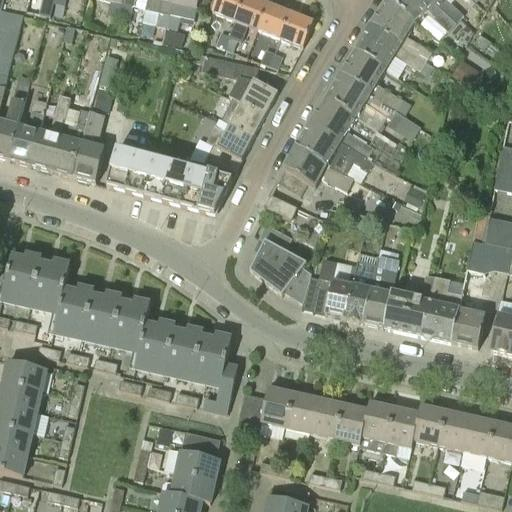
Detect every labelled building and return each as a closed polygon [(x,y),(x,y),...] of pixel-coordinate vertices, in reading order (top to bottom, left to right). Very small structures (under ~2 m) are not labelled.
[(55,0),(54,7),(57,7),(54,19),(63,21),(67,0),(55,0)] [(109,7),(107,19),(118,21),(121,7),(123,0),(97,0),(97,4),(109,7)] [(173,0),(148,0),(148,1),(145,13),(159,17),(152,46),(163,49),(167,32),(173,0)] [(181,9),(197,12),(199,0),(173,0),(167,32),(178,34),(181,20),(179,19),(181,9)] [(210,0),(201,0),(198,13),(207,15),(210,0)] [(218,0),(212,16),(235,25),(245,0),(218,0)] [(249,31),(258,35),(268,8),(247,0),(245,0),(235,25),(230,39),(225,53),(233,56),(238,46),(239,46),(237,56),(247,60),(251,49),(243,47),(249,31)] [(427,15),(448,35),(456,27),(427,0),(391,0),(387,4),(416,27),(417,26),(427,15)] [(445,0),(427,0),(456,27),(464,18),(445,0)] [(408,41),(416,27),(387,4),(371,30),(427,66),(433,56),(408,41)] [(133,10),(121,7),(118,21),(130,24),(133,10)] [(275,54),(276,54),(290,17),(268,8),(258,35),(279,43),(275,54)] [(0,13),(0,80),(8,82),(24,19),(1,14),(0,13)] [(285,45),(303,52),(313,26),(290,17),(276,54),(280,56),(285,45)] [(67,29),(63,45),(72,47),(76,31),(67,29)] [(427,66),(371,30),(356,54),(387,74),(395,61),(421,76),(427,66)] [(216,50),(225,53),(230,39),(221,36),(216,50)] [(498,49),(480,36),(475,46),(482,50),(482,52),(490,58),(498,49)] [(261,66),(269,70),(275,57),(266,53),(261,66)] [(378,89),(387,74),(356,54),(341,79),(397,114),(398,112),(402,114),(406,107),(403,105),(403,104),(378,89)] [(233,103),(265,120),(277,98),(278,99),(278,98),(269,93),(270,91),(267,90),(256,85),(259,71),(197,57),(195,66),(204,68),(203,76),(233,83),(238,85),(230,100),(233,102),(233,103)] [(269,70),(278,73),(280,68),(283,60),(275,57),(269,70)] [(104,66),(116,70),(118,63),(106,60),(104,66)] [(427,66),(421,76),(428,81),(434,71),(427,66)] [(280,68),(278,73),(276,77),(288,80),(290,77),(291,73),(280,68)] [(397,115),(397,114),(341,79),(326,103),(357,123),(366,108),(392,124),(392,123),(412,136),(416,128),(397,115)] [(0,117),(6,91),(8,82),(0,80),(0,117)] [(0,162),(10,165),(18,132),(19,129),(24,111),(30,87),(18,84),(7,125),(0,123),(0,162)] [(10,165),(30,171),(39,138),(40,135),(45,115),(51,90),(40,87),(28,131),(19,129),(18,132),(10,165)] [(113,96),(99,92),(93,112),(108,116),(113,96)] [(39,138),(30,171),(51,177),(68,112),(69,112),(72,102),(60,99),(51,134),(49,137),(40,135),(39,138)] [(219,124),(253,143),(265,120),(233,103),(222,125),(219,124)] [(349,136),(357,123),(326,103),(312,126),(374,166),(368,162),(374,152),(349,136)] [(68,112),(51,177),(74,183),(87,130),(91,116),(79,113),(78,115),(69,112),(68,112)] [(91,116),(87,130),(74,183),(96,189),(106,152),(98,149),(105,120),(91,116)] [(237,173),(241,165),(242,166),(242,165),(242,164),(253,143),(219,124),(207,147),(220,153),(215,163),(237,173)] [(368,176),(374,166),(312,126),(296,152),(326,171),(353,185),(354,183),(328,170),(332,163),(350,174),(354,167),(368,176)] [(499,171),(511,173),(511,151),(504,149),(499,171)] [(347,196),(353,185),(326,171),(296,152),(285,174),(309,188),(316,193),(323,180),(325,182),(324,184),(347,196)] [(107,192),(126,197),(136,158),(117,153),(107,192)] [(126,197),(144,202),(155,163),(136,158),(126,197)] [(144,202),(162,207),(173,168),(155,163),(144,202)] [(162,207),(181,212),(191,173),(173,168),(162,207)] [(495,193),(508,196),(511,175),(511,173),(499,171),(495,193)] [(181,212),(199,216),(210,178),(191,173),(181,212)] [(300,201),(309,188),(285,174),(278,188),(300,201)] [(215,221),(220,212),(232,184),(210,178),(199,216),(215,221)] [(425,196),(410,190),(403,205),(418,211),(425,196)] [(292,224),(298,212),(272,200),(266,212),(292,224)] [(364,220),(358,219),(356,228),(361,230),(364,220)] [(374,236),(377,224),(369,222),(366,234),(374,236)] [(474,245),(485,248),(489,224),(479,222),(474,245)] [(485,248),(499,251),(504,225),(490,222),(489,224),(485,248)] [(500,251),(511,253),(511,226),(504,225),(499,251),(500,251)] [(509,278),(511,264),(511,253),(500,251),(499,251),(485,248),(474,245),(473,245),(467,274),(487,278),(495,275),(509,278)] [(282,300),(308,267),(265,246),(250,276),(282,300)] [(206,403),(203,413),(227,419),(238,372),(225,369),(232,342),(216,338),(214,344),(202,341),(204,335),(187,332),(186,337),(174,334),(176,329),(159,325),(158,331),(146,328),(148,323),(147,323),(150,307),(134,303),(133,309),(121,306),(122,301),(106,297),(105,302),(93,300),(94,294),(78,291),(77,296),(65,293),(66,288),(70,268),(54,265),(53,270),(41,267),(42,262),(26,258),(25,263),(13,261),(14,256),(13,255),(1,307),(53,319),(49,337),(54,338),(54,339),(133,358),(130,372),(135,373),(135,374),(220,394),(217,405),(206,403)] [(370,295),(363,328),(383,332),(391,297),(391,296),(393,296),(400,267),(378,262),(376,267),(370,295)] [(313,317),(344,324),(353,288),(348,287),(352,269),(323,263),(319,283),(320,284),(313,317)] [(344,324),(363,328),(370,295),(376,267),(358,263),(353,288),(344,324)] [(391,296),(391,297),(383,332),(421,341),(435,281),(426,279),(421,302),(393,296),(391,296)] [(421,341),(451,347),(458,312),(461,299),(448,296),(451,284),(435,281),(421,341)] [(486,318),(479,317),(458,312),(451,347),(478,353),(482,333),(486,318)] [(511,319),(499,317),(490,355),(511,360),(511,319)] [(0,330),(8,333),(10,323),(0,320),(0,330)] [(13,334),(24,336),(27,327),(16,324),(13,334)] [(27,327),(24,336),(35,339),(37,329),(27,327)] [(37,360),(48,362),(51,353),(40,350),(37,360)] [(48,362),(60,365),(62,355),(51,353),(48,362)] [(66,366),(77,368),(80,358),(68,356),(66,366)] [(80,358),(77,368),(88,371),(91,361),(80,358)] [(94,372),(105,375),(108,365),(97,362),(94,372)] [(108,365),(105,375),(116,377),(119,367),(108,365)] [(3,387),(43,396),(48,375),(8,366),(3,387)] [(119,393),(130,396),(133,386),(121,384),(119,393)] [(133,386),(130,396),(141,398),(144,389),(133,386)] [(0,400),(0,408),(39,418),(43,396),(3,387),(0,400)] [(72,403),(82,405),(85,389),(76,387),(72,403)] [(148,400),(159,402),(161,393),(150,390),(148,400)] [(262,428),(286,433),(293,398),(268,392),(266,403),(247,399),(239,434),(259,439),(262,428)] [(161,393),(159,402),(170,405),(172,395),(161,393)] [(176,406),(187,409),(189,399),(178,396),(176,406)] [(286,433),(310,439),(318,404),(293,398),(286,433)] [(189,399),(187,409),(198,411),(200,402),(189,399)] [(82,405),(72,403),(69,418),(78,420),(82,405)] [(310,439),(335,444),(343,409),(318,404),(310,439)] [(360,451),(385,457),(394,412),(369,407),(367,415),(368,415),(362,442),(360,450),(360,451)] [(0,431),(34,439),(39,418),(0,408),(0,431)] [(335,444),(360,450),(362,442),(368,415),(367,415),(343,409),(335,444)] [(413,445),(438,451),(446,416),(421,410),(419,418),(413,445)] [(412,454),(413,445),(419,418),(394,412),(385,457),(397,459),(399,451),(412,454)] [(438,451),(463,456),(470,421),(446,416),(438,451)] [(463,456),(487,462),(495,427),(470,421),(463,456)] [(511,430),(495,427),(487,462),(511,467),(511,430)] [(62,445),(72,447),(75,431),(66,429),(62,445)] [(0,453),(29,460),(34,439),(0,431),(0,453)] [(160,431),(157,443),(170,446),(173,434),(160,431)] [(181,456),(216,464),(220,445),(186,437),(181,456)] [(72,447),(62,445),(59,460),(68,462),(72,447)] [(138,468),(147,470),(151,455),(142,452),(138,468)] [(0,476),(3,477),(25,481),(29,460),(0,453),(0,476)] [(176,478),(215,487),(220,465),(216,464),(181,456),(176,478)] [(259,476),(275,480),(277,470),(261,467),(259,476)] [(147,470),(138,468),(134,484),(144,486),(147,470)] [(275,480),(291,483),(293,473),(277,470),(275,480)] [(66,474),(56,472),(53,487),(62,489),(66,474)] [(363,482),(378,486),(380,476),(365,472),(363,482)] [(380,476),(378,486),(394,489),(396,479),(380,476)] [(309,487),(325,490),(327,480),(311,477),(309,487)] [(215,487),(176,478),(171,498),(171,499),(202,506),(210,508),(215,487)] [(327,480),(325,490),(340,494),(342,484),(327,480)] [(0,493),(13,496),(15,487),(0,483),(0,493)] [(412,493),(428,497),(431,487),(415,483),(412,493)] [(15,487),(13,496),(28,500),(30,490),(15,487)] [(431,487),(428,497),(444,501),(446,491),(431,487)] [(111,507),(121,509),(125,493),(115,491),(111,507)] [(47,504),(63,508),(65,498),(49,494),(47,504)] [(461,505),(476,508),(479,498),(464,495),(461,505)] [(476,508),(482,510),(492,511),(502,511),(505,501),(480,495),(479,498),(476,508)] [(163,496),(162,497),(159,511),(201,511),(202,506),(171,499),(171,498),(163,496)] [(65,498),(63,508),(79,511),(81,502),(65,498)] [(309,511),(269,501),(266,511),(309,511)]
